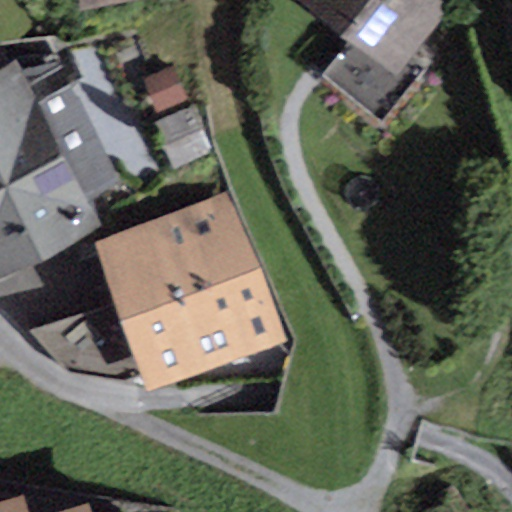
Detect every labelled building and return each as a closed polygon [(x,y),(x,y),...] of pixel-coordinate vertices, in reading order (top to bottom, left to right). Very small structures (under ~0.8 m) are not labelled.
[(432,0),(330,0),(367,28),(332,72),(384,112),(420,67),(402,53),(440,5),(432,0)] [(114,178),(54,64),(20,82),(13,68),(0,74),(0,266),(3,272),(46,252),(44,247),(97,216),(89,194),(114,178)] [(241,270),(256,267),(227,206),(114,246),(135,306),(241,270)] [(157,367),(275,326),(256,267),(241,270),(135,306),(157,367)] [(0,507),(0,511),(84,511),(83,508),(69,511),(21,511),(19,502),(0,507)]
